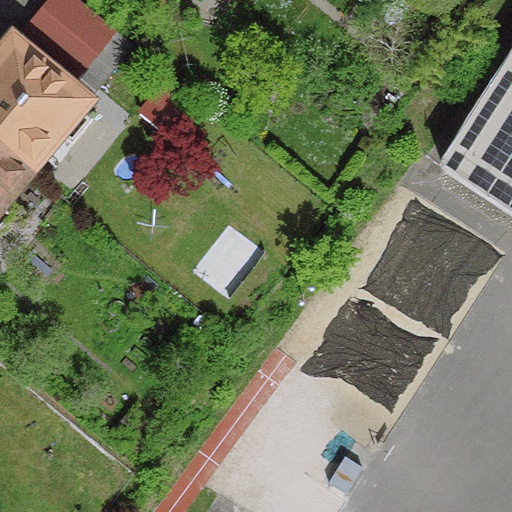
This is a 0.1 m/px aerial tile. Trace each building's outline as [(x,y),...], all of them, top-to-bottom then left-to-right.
[(72,76),(107,34),(65,0),(50,0),(22,34),(72,76)] [(7,44),(0,52),(0,152),(24,173),(54,137),(66,147),(85,123),(73,114),(80,105),(7,44)] [(511,54),(437,170),(511,218),(511,54)] [(0,152),(0,225),(6,218),(0,213),(0,202),(24,173),(0,152)] [(382,281),(334,383),(412,420),(460,317),(382,281)]
